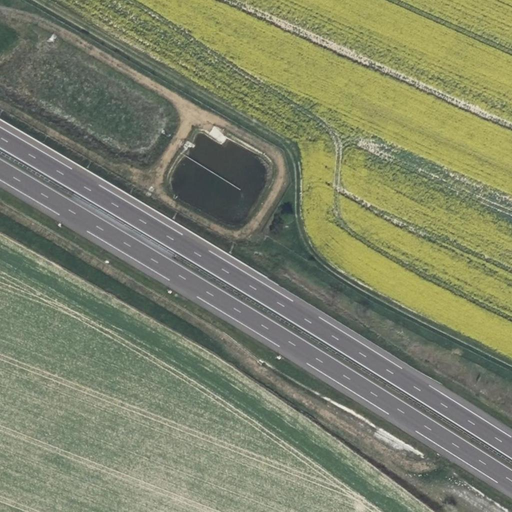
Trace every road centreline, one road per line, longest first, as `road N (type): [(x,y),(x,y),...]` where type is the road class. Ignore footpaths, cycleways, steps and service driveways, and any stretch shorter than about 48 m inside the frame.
road 1 (track): [(41,0),(315,156),(278,230),(380,296),(511,362)]
road 2 (motorway): [(511,448),(0,136)]
road 3 (motorway): [(0,169),(511,481)]
